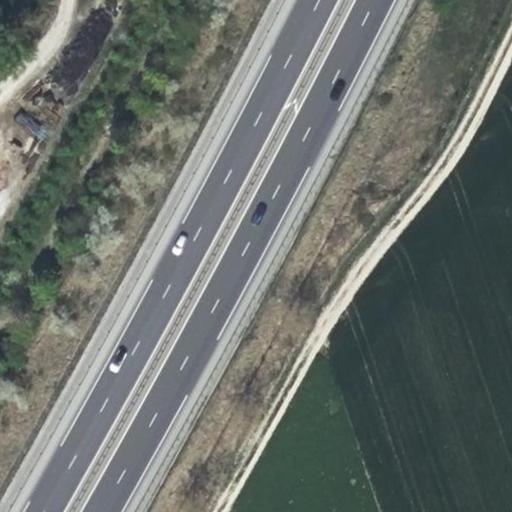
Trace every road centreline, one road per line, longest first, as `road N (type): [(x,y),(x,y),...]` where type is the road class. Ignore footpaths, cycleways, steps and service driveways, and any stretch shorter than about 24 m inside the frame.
road 1 (motorway): [(321,0),(46,511)]
road 2 (motorway): [(103,511),(378,0)]
road 3 (track): [(216,511),(353,270),(448,170),(511,41)]
road 4 (track): [(0,114),(60,34),(70,0)]
